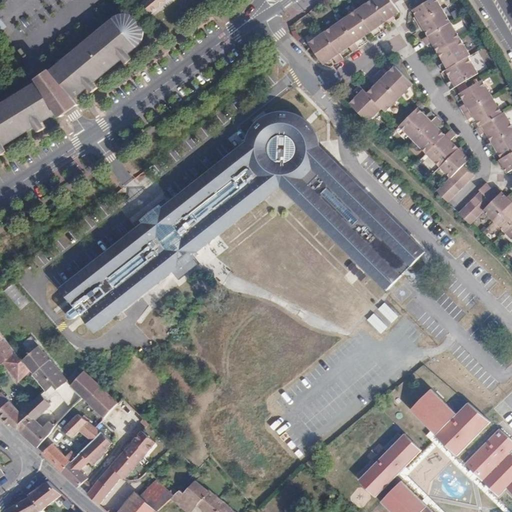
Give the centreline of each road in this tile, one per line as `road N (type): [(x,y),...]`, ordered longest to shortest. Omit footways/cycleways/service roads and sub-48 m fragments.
road 1 (tertiary): [(246,22),(0,194)]
road 2 (residential): [(326,79),(384,47),(410,52),(484,156),(482,176),(454,205)]
